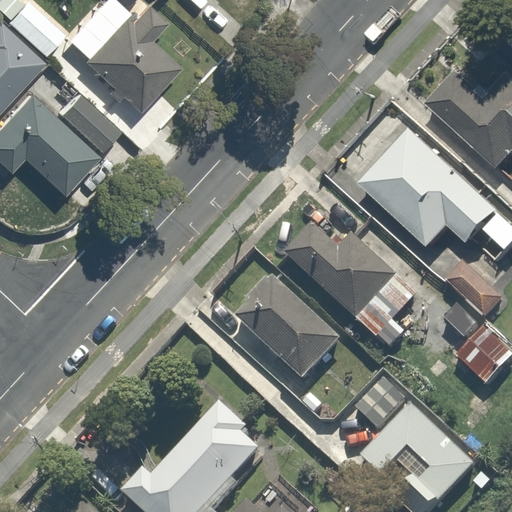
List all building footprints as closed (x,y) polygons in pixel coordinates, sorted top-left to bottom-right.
[(28,0),(17,0),(4,17),(44,52),(63,30),(28,0)] [(511,0),(494,0),(480,17),(511,46),(511,0)] [(121,91),(137,105),(178,55),(126,11),(84,60),(109,81),(102,90),(114,100),(121,91)] [(0,98),(38,49),(0,19),(0,98)] [(511,163),(511,74),(478,44),(424,103),(503,173),(511,163)] [(29,89),(0,121),(0,168),(4,173),(19,156),(60,192),(98,150),(57,113),(29,89)] [(77,91),(57,113),(98,150),(118,128),(77,91)] [(429,247),(448,226),(470,245),(483,230),(508,253),(511,248),(511,219),(411,129),(361,185),(429,247)] [(395,322),(419,296),(337,221),(320,239),(307,227),(280,255),(386,353),(406,331),(395,322)] [(502,300),(464,263),(444,284),(482,321),(502,300)] [(335,338),(267,276),(230,317),(298,379),(335,338)] [(511,358),(511,352),(485,329),(457,359),(487,386),(511,358)] [(410,406),(360,459),(381,479),(388,472),(429,511),(430,511),(474,466),(410,406)] [(199,511),(261,450),(218,407),(156,469),(149,462),(123,488),(146,511),(199,511)] [(290,511),(260,486),(238,511),(290,511)]
